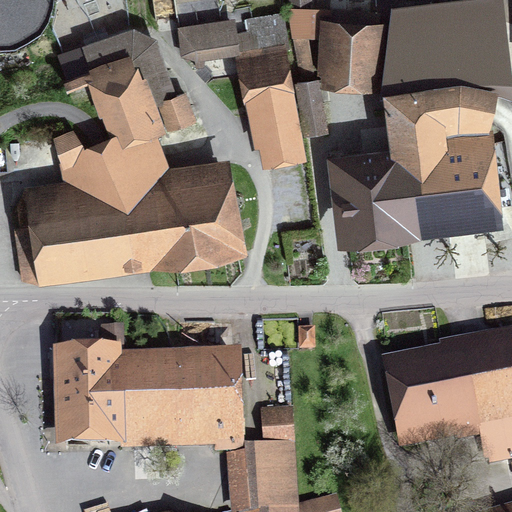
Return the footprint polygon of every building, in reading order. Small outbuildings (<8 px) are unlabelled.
[(308,0),(289,5),(294,23),(314,18),(308,0)] [(239,55),(284,46),(278,11),(180,29),(187,65),(239,55)] [(376,27),(327,23),(324,75),(373,78),(376,27)] [(284,46),(239,55),(260,162),(306,153),(284,46)] [(394,154),(489,141),(483,122),(491,96),(505,95),(507,77),(494,76),(496,55),(465,53),(461,88),(390,94),(394,154)] [(134,60),(92,75),(116,141),(151,129),(158,127),(134,60)] [(187,94),(161,102),(169,128),(195,120),(187,94)] [(156,186),(164,247),(249,237),(241,167),(157,177),(151,129),(116,141),(65,163),(69,198),(156,186)] [(489,141),(394,154),(335,162),(346,239),(500,217),(489,141)] [(156,186),(69,198),(12,206),(20,267),(164,247),(156,186)] [(105,357),(61,358),(65,454),(237,448),(234,359),(123,363),(122,327),(104,328),(105,357)] [(313,329),(301,329),(301,348),(313,348),(313,329)] [(511,344),(394,365),(414,479),(511,461),(511,344)] [(290,415),(260,417),(266,511),(296,509),(290,415)] [(339,511),(336,498),(305,507),(305,511),(339,511)]
